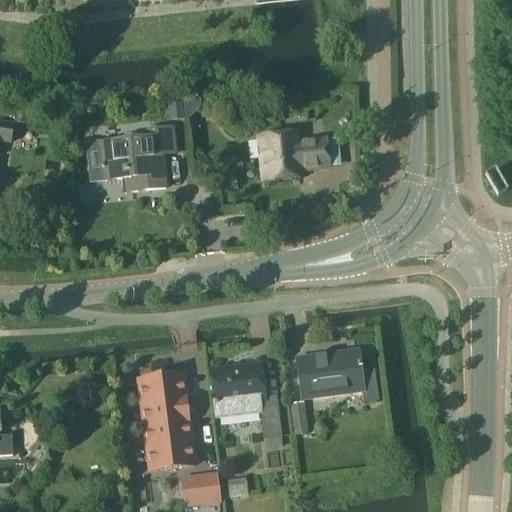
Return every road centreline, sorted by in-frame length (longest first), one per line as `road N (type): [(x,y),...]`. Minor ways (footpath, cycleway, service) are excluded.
road 1 (tertiary): [(238,281),(0,300)]
road 2 (tertiary): [(424,223),(445,187),(439,0)]
road 3 (tertiary): [(414,0),(417,179),(402,212)]
road 4 (tertiary): [(238,281),(330,273),(381,259),(424,223)]
road 5 (tertiary): [(402,212),(324,259),(238,281)]
road 6 (residential): [(477,511),(482,370)]
